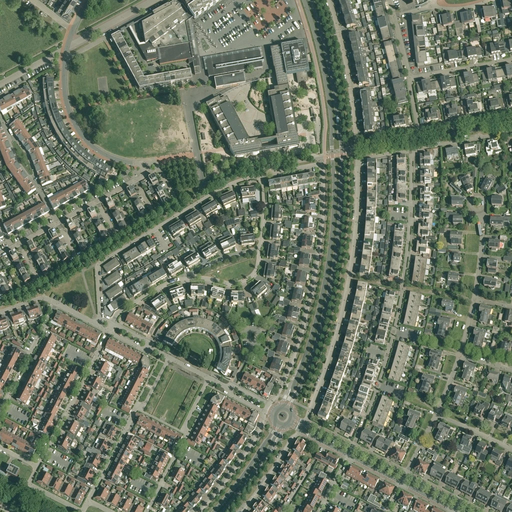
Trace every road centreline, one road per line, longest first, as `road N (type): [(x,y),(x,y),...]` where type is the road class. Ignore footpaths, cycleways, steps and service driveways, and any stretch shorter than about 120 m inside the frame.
road 1 (tertiary): [(289,409),(326,305),(342,167),(332,81),(310,0)]
road 2 (tertiary): [(304,0),(329,102),(333,207),(318,308),(283,407)]
road 3 (residential): [(304,422),(345,298),(357,160),(410,151)]
road 4 (residential): [(261,175),(318,164),(323,170),(312,288),(290,367),(269,404)]
road 5 (residential): [(101,327),(98,263),(206,196),(261,175)]
road 6 (residential): [(66,47),(65,101),(79,133),(105,154),(141,163)]
road 7 (residential): [(37,466),(110,328)]
road 8 (residential): [(146,511),(209,377)]
road 9 (residential): [(356,143),(328,0)]
road 10 (residential): [(0,410),(55,303)]
road 11 (residential): [(264,412),(199,511)]
